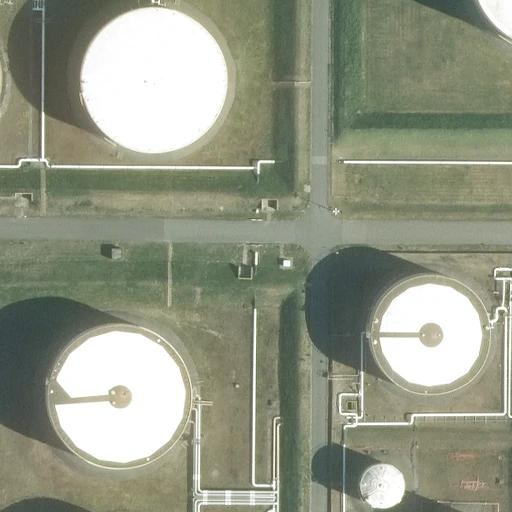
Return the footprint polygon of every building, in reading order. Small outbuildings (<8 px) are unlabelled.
[(511,0),(473,0),(474,0),(476,5),(479,11),(482,15),(484,18),(487,22),(491,25),(496,30),(499,33),(503,36),(507,38),(511,41),(511,0)] [(222,98),(223,96),(223,92),(224,88),(225,84),(225,82),(225,78),(225,76),(224,71),(224,67),(223,63),(222,59),(220,55),(220,53),(219,51),(217,47),(215,43),(213,39),(211,38),(209,34),(206,31),(203,28),(200,25),(197,22),(191,18),(186,15),(182,13),(178,12),(174,10),(170,9),(164,8),(159,7),(155,7),(151,7),(146,7),(142,8),(138,8),(134,9),(128,11),(124,13),(120,15),(114,18),(110,20),(107,23),(102,27),(99,30),(96,33),(93,38),(90,42),(88,46),(86,50),(85,52),(84,56),(83,60),(82,64),(81,68),(80,75),(80,79),(80,81),(80,83),(80,87),(81,92),(81,94),(82,98),(84,102),(86,108),(88,112),(89,114),(91,118),(92,119),(95,123),(96,125),(100,129),(105,134),(108,137),(110,138),(112,139),(115,141),(119,144),(123,145),(129,148),(135,150),(139,150),(141,151),(148,152),(154,152),(159,151),(163,151),(167,150),(171,149),(175,148),(181,146),(187,143),(193,139),(196,137),(199,134),(201,133),(204,130),(206,128),(208,125),(210,123),(212,120),(213,118),(216,114),(217,112),(218,109),(219,107),(221,103),(222,98)] [(122,260),(122,250),(111,250),(111,260),(122,260)] [(485,323),(485,319),(483,315),(482,312),(480,307),(477,302),(475,299),(473,296),(469,291),(466,289),(463,286),(460,284),(455,281),(449,278),(444,276),(438,275),(434,274),(428,274),(423,274),(417,275),(411,276),(405,278),(400,280),(395,283),(392,285),(387,289),(383,293),(379,297),(376,302),(374,305),(371,311),(370,314),(369,316),(368,320),(368,322),(367,326),(367,328),(367,332),(367,336),(367,338),(367,341),(368,345),(369,349),(369,351),(370,355),(371,356),(372,358),(374,362),(376,365),(377,367),(380,371),(384,376),(388,380),(391,382),(395,384),(400,387),(405,390),(411,391),(415,392),(418,393),(422,393),(426,394),(430,393),(436,393),(442,392),(447,390),(453,388),(458,385),(461,383),(464,380),(468,376),(472,372),(476,367),(478,364),(480,361),(482,355),(483,354),(484,350),(485,344),(486,340),(486,338),(486,334),(486,332),(486,329),(486,327),(485,323)] [(184,421),(186,417),(187,414),(188,410),(188,405),(189,401),(189,397),(189,392),(189,388),(189,386),(188,382),(187,378),(186,373),(185,371),(184,367),(182,363),(181,362),(179,358),(177,354),(174,351),(170,346),(165,341),(162,338),(159,336),(153,332),(150,330),(146,328),(142,327),(138,325),(131,324),(125,323),(121,323),(116,322),(110,323),(106,323),(102,324),(95,326),(91,327),(87,329),(83,331),(80,333),(74,336),(71,339),(68,342),(65,345),(62,348),(59,351),(56,355),(55,357),(53,360),(51,364),(50,368),(48,372),(47,374),(46,378),(46,383),(45,389),(45,393),(45,396),(45,398),(45,402),(45,404),(46,408),(46,410),(47,415),(48,417),(49,421),(50,423),(52,427),(54,430),(55,432),(56,434),(59,438),(63,443),(66,446),(69,449),(74,453),(79,456),(85,460),(89,461),(93,463),(97,464),(103,466),(109,467),(116,467),(122,467),(129,466),(135,465),(141,463),(145,461),(149,460),(155,457),(158,454),(160,453),(163,450),(165,449),(170,444),(174,440),(178,434),(179,432),(181,429),(183,425),(184,423),(184,421)] [(363,500),(365,502),(367,504),(370,505),(374,507),(377,507),(381,507),(384,507),(387,506),(390,504),(393,503),(395,501),(396,500),(397,499),(398,497),(399,496),(400,494),(400,493),(401,490),(402,488),(402,485),(402,483),(401,481),(400,478),(400,475),(398,473),(397,471),(396,470),(395,469),(393,467),(391,466),(389,465),(386,464),(384,463),(382,463),(378,463),(376,463),(372,464),(370,465),(368,466),(366,467),(364,469),(362,471),(361,473),(360,474),(359,477),(358,479),(358,481),(357,484),(357,486),(357,488),(358,491),(359,493),(360,495),(361,498),(363,500)]
